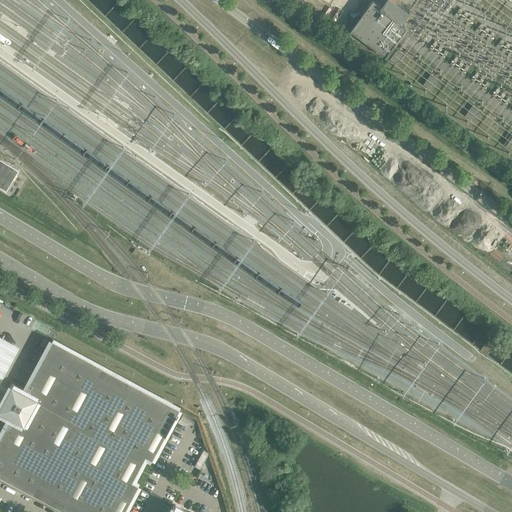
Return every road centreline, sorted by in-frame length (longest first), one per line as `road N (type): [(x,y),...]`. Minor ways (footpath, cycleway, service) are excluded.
road 1 (tertiary): [(511,483),(231,318),(112,283),(0,216)]
road 2 (tertiary): [(0,259),(94,313),(232,355),(491,511)]
road 3 (secondary): [(179,0),(385,198),(511,300)]
road 4 (secondary): [(511,220),(218,0)]
